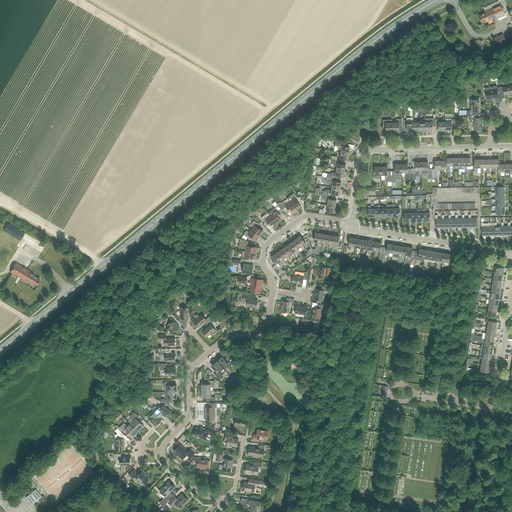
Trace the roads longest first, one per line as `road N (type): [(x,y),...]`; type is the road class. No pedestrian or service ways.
road 1 (primary): [(0,350),(340,68),(437,0)]
road 2 (residential): [(350,224),(364,149),(489,146)]
road 3 (residential): [(350,224),(511,253)]
road 4 (residential): [(273,290),(262,263),(269,240),(303,216),(350,224)]
